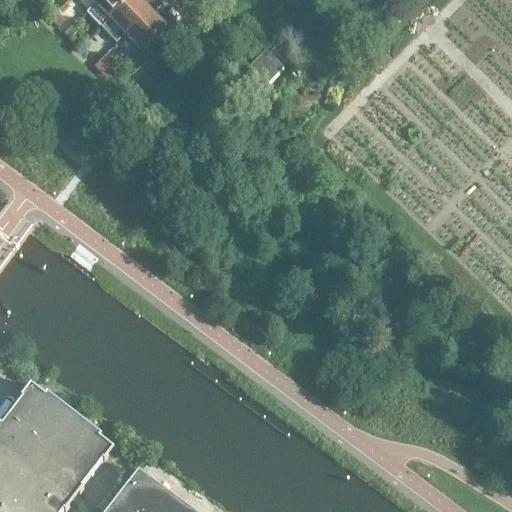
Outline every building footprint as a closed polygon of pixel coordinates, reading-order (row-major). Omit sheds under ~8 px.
[(110,21),(132,0),(100,0),(95,5),(110,21)] [(125,37),(150,13),(137,0),(132,0),(110,21),(125,37)] [(95,6),(82,19),(96,32),(109,20),(95,6)] [(143,55),(167,31),(150,13),(125,37),(143,55)] [(272,62),(267,56),(266,55),(258,47),(240,63),(250,74),(256,79),(266,90),(283,73),(283,72),(272,62)] [(53,445),(75,417),(47,396),(46,397),(47,397),(46,399),(37,392),(32,389),(27,396),(25,395),(21,400),(23,401),(13,414),(53,445)] [(53,445),(13,414),(2,428),(1,427),(0,427),(0,445),(33,471),(53,445)] [(108,447),(99,440),(101,439),(102,438),(75,417),(53,445),(93,476),(103,463),(104,464),(108,459),(107,458),(112,451),(108,447)] [(33,471),(0,445),(0,485),(13,496),(33,471)] [(93,476),(53,445),(33,471),(75,503),(84,491),(82,490),(93,476)] [(67,511),(75,503),(33,471),(13,496),(34,511),(67,511)] [(190,511),(139,474),(122,495),(131,511),(190,511)] [(0,511),(13,496),(0,485),(0,511)] [(131,511),(122,495),(108,511),(131,511)] [(34,511),(13,496),(0,511),(34,511)]
